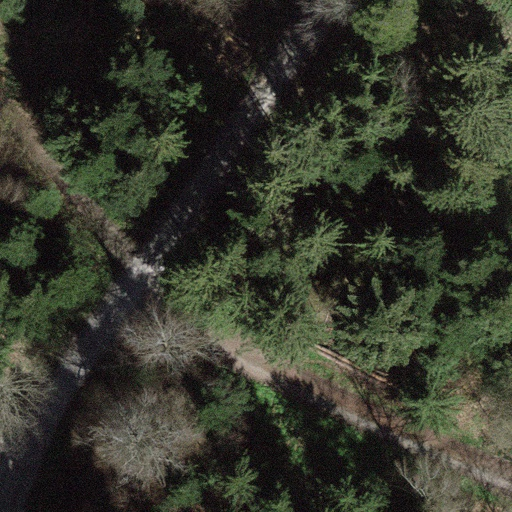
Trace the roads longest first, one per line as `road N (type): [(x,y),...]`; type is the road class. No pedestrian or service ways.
road 1 (track): [(148,286),(225,350),(511,478)]
road 2 (track): [(319,0),(148,286)]
road 3 (track): [(148,286),(0,507)]
road 4 (track): [(0,137),(148,286)]
